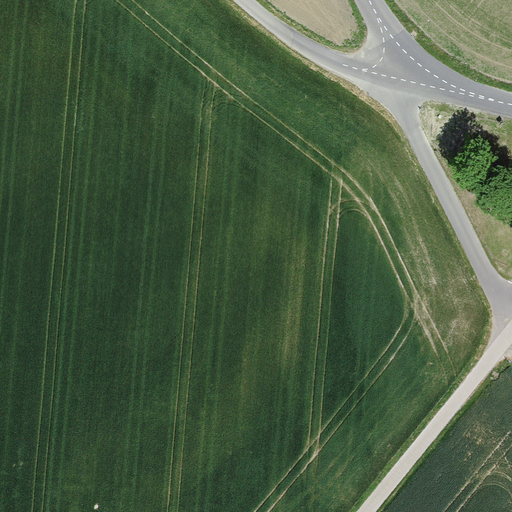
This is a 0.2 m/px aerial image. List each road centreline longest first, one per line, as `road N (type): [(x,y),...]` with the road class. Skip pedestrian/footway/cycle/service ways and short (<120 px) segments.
road 1 (unclassified): [(398,67),(412,124),(511,326)]
road 2 (track): [(367,511),(511,331)]
road 3 (unclassified): [(244,0),(277,29),(342,64),(398,67)]
road 4 (unclassified): [(398,67),(511,104)]
